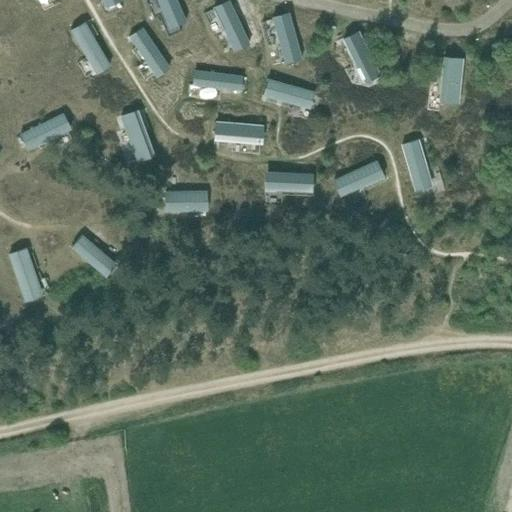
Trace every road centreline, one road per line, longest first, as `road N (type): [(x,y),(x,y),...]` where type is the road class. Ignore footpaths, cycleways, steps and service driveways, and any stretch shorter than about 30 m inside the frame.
road 1 (track): [(86,0),(156,114),(211,157),(277,161),(356,135),(373,139),(387,148),(411,230),(425,249),(511,260)]
road 2 (track): [(0,433),(385,353),(511,342)]
